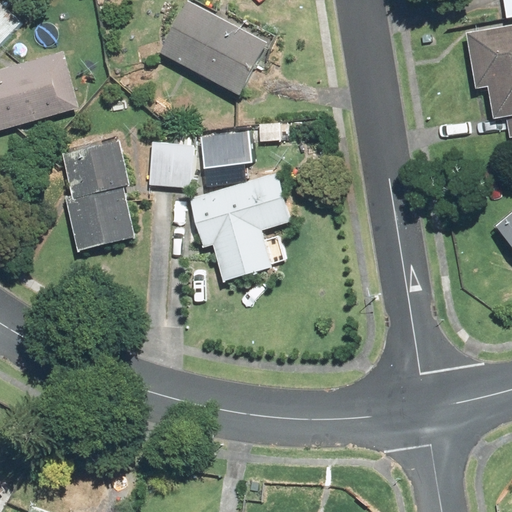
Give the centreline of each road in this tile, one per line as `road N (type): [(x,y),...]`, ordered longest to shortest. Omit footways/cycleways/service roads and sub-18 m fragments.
road 1 (residential): [(423,411),(347,419),(228,413),(87,371),(0,323)]
road 2 (residential): [(367,0),(423,411)]
